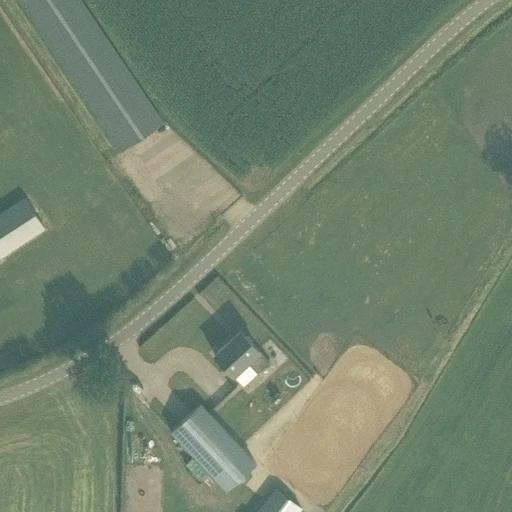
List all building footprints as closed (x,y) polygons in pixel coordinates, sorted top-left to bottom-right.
[(18,0),(121,151),(162,123),(79,0),(18,0)] [(0,256),(44,229),(25,199),(0,214),(0,256)] [(226,367),(234,375),(247,362),(258,374),(270,362),(253,344),(239,329),(214,353),(226,367)] [(200,403),(169,431),(225,491),(255,463),(200,403)] [(255,511),(297,511),(300,508),(274,488),(255,511)]
